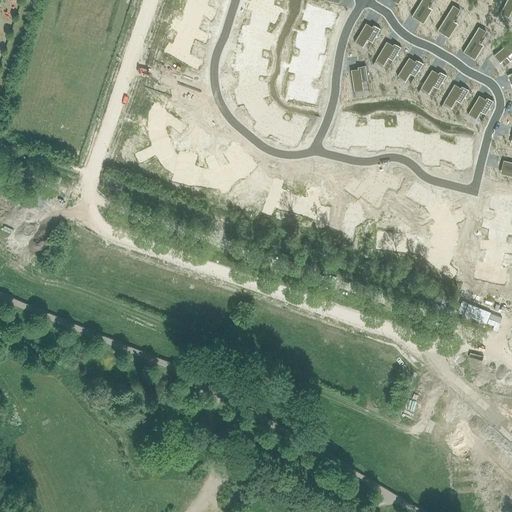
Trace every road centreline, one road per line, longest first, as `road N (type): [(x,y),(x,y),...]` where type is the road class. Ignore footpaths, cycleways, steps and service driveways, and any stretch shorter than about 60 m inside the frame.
road 1 (unclassified): [(511,432),(389,329),(105,232),(92,216),(91,175),(150,0)]
road 2 (track): [(447,372),(414,429),(393,425),(0,255)]
